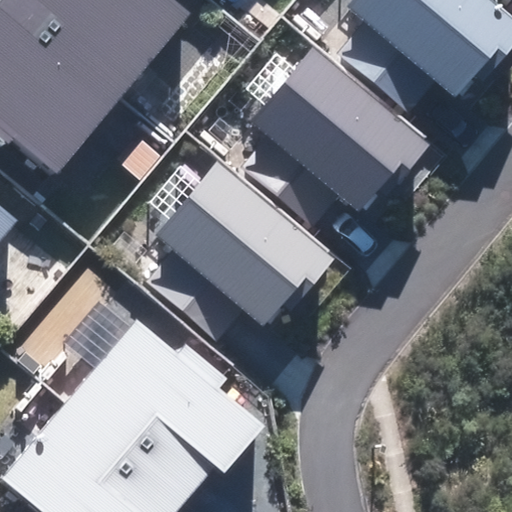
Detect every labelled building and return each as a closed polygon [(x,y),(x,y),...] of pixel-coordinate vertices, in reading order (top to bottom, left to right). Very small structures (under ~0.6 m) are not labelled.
[(0,0),(0,169),(30,195),(174,27),(141,0),(0,0)] [(427,126),(491,51),(431,0),(329,0),(308,24),(427,126)] [(329,245),(400,158),(282,63),(212,149),(329,245)] [(246,344),(309,272),(193,172),(131,244),(246,344)] [(254,423),(126,314),(0,461),(0,496),(18,511),(160,511),(201,465),(211,473),(254,423)]
